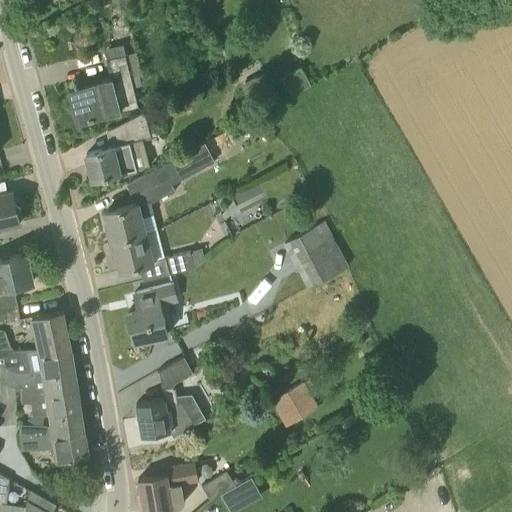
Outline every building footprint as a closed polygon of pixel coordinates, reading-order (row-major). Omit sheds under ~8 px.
[(137,106),(133,87),(142,85),(134,53),(125,55),(106,60),(111,79),(69,90),(78,122),(137,106)] [(292,95),(310,85),(300,67),(282,77),(292,95)] [(263,72),(245,81),(258,105),(276,95),(263,72)] [(136,169),(129,144),(142,140),(136,116),(112,128),(117,146),(113,147),(86,154),(93,180),(136,169)] [(225,131),(205,142),(150,171),(160,190),(172,184),(215,161),(212,157),(233,146),(225,131)] [(174,190),(172,184),(160,190),(150,171),(126,184),(136,204),(105,212),(108,222),(104,223),(109,242),(146,233),(141,215),(152,211),(150,203),(174,190)] [(0,228),(20,223),(13,192),(0,194),(0,228)] [(347,265),(323,221),(320,223),(318,218),(302,226),(301,224),(290,229),(294,237),(284,242),(309,286),(347,265)] [(153,262),(153,261),(146,233),(109,242),(114,262),(118,261),(120,271),(153,262)] [(207,260),(204,248),(164,258),(169,275),(195,268),(195,267),(202,261),(207,260)] [(0,306),(10,305),(17,303),(13,286),(34,281),(27,253),(0,258),(0,306)] [(169,333),(161,304),(178,299),(173,282),(134,292),(138,309),(127,312),(135,342),(169,333)] [(0,322),(19,319),(17,303),(10,305),(0,306),(0,322)] [(32,317),(39,349),(40,354),(71,349),(63,311),(32,317)] [(71,349),(40,354),(39,349),(10,350),(4,331),(0,329),(0,364),(16,371),(44,374),(75,369),(71,349)] [(195,424),(182,401),(179,402),(176,383),(193,373),(184,357),(157,371),(158,372),(159,371),(164,398),(136,403),(142,435),(169,429),(173,436),(195,424)] [(44,374),(16,371),(14,387),(14,389),(21,390),(35,390),(35,393),(48,394),(78,390),(75,369),(44,374)] [(287,424),(318,406),(304,382),(273,400),(287,424)] [(194,389),(181,396),(195,422),(208,414),(194,389)] [(21,403),(32,403),(32,413),(50,416),(50,415),(81,411),(78,390),(48,394),(35,393),(35,390),(21,390),(21,403)] [(54,436),(85,431),(81,411),(50,415),(50,416),(52,425),(18,423),(20,435),(25,434),(54,436)] [(347,417),(338,423),(342,430),(351,424),(347,417)] [(57,457),(88,454),(85,431),(54,436),(25,434),(20,435),(22,449),(55,447),(57,457)] [(166,473),(138,479),(143,511),(161,511),(174,510),(173,507),(180,506),(185,500),(182,482),(198,480),(195,462),(165,467),(166,473)] [(210,499),(235,485),(227,471),(202,486),(210,499)] [(0,511),(24,511),(26,506),(6,503),(9,479),(0,473),(0,511)] [(24,511),(51,511),(56,504),(32,491),(27,500),(26,506),(24,511)]
